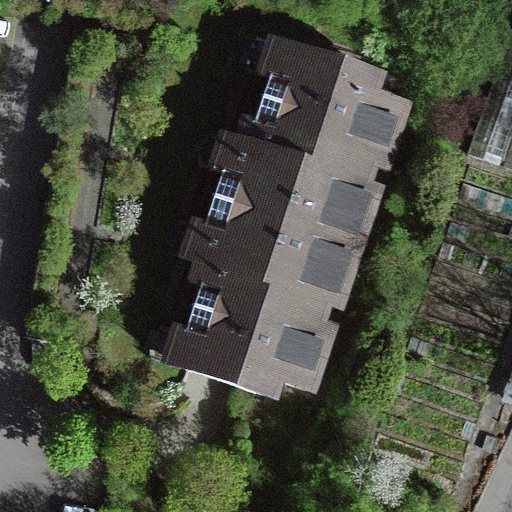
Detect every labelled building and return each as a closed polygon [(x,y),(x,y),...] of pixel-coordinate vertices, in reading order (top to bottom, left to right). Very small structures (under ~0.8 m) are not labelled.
[(511,25),(467,155),(499,166),(511,129),(511,137),(502,166),(511,169),(511,25)] [(135,43),(79,33),(29,340),(85,349),(135,43)] [(223,174),(214,202),(354,248),(374,188),(363,184),(369,164),(381,168),(402,105),(366,94),(372,77),(257,38),(247,53),(246,70),(271,79),(255,127),(265,130),(258,150),(209,133),(199,148),(198,166),(223,174)] [(354,248),(214,202),(205,230),(180,221),(173,231),(169,248),(169,254),(218,270),(211,290),(202,287),(186,334),(161,326),(157,330),(150,347),(150,359),(266,396),(271,379),(307,391),(327,328),(316,325),(323,305),(334,308),(354,248)] [(511,210),(486,204),(482,222),(511,228),(511,210)]
